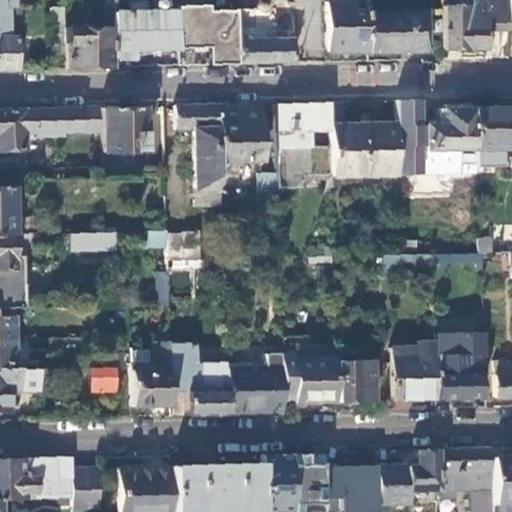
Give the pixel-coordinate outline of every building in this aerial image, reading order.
[(134,0),(113,0),(113,6),(113,13),(126,13),(126,1),(135,1),(134,0)] [(366,54),(365,16),(365,0),(330,0),(331,3),(325,3),(327,55),(366,54)] [(464,0),(464,6),(441,7),(442,50),(485,49),(485,34),(505,34),(505,29),(504,0),(464,0)] [(113,13),(113,6),(103,6),(102,27),(113,27),(113,13)] [(64,28),(63,7),(51,8),(52,56),(65,56),(64,28)] [(206,7),(175,8),(176,12),(176,50),(207,49),(207,67),(236,66),(235,11),(206,12),(206,7)] [(13,9),(0,9),(0,19),(14,19),(13,9)] [(261,66),(292,65),(291,41),(267,41),(267,36),(275,36),(275,10),(235,11),(236,66),(261,66)] [(176,50),(176,12),(126,13),(113,13),(113,27),(112,60),(130,60),(129,51),(176,50)] [(366,54),(366,55),(424,54),(424,16),(365,16),(366,54)] [(88,70),(112,69),(112,60),(113,27),(102,27),(64,28),(65,56),(65,70),(88,70)] [(0,71),(17,72),(16,33),(0,32),(0,71)] [(299,176),(328,176),(328,146),(308,146),(308,132),(328,132),(327,126),(327,103),(307,103),(273,104),(273,174),(274,189),(300,188),(299,176)] [(263,163),(261,104),(241,105),(217,106),(218,164),(263,163)] [(218,164),(217,106),(200,106),(174,107),(174,131),(192,131),(194,208),(219,208),(218,164)] [(511,107),(493,108),(471,109),(472,150),(473,163),(484,163),(484,151),(511,150),(511,107)] [(99,134),(98,108),(44,110),(0,111),(0,153),(22,153),(21,136),(31,136),(31,140),(60,139),(60,135),(99,134)] [(125,108),(98,108),(99,134),(99,154),(142,154),(142,108),(125,108)] [(472,150),(471,109),(457,109),(440,109),(440,126),(420,126),(421,151),(472,150)] [(394,175),(393,153),(392,127),(392,124),(361,125),(327,126),(328,132),(328,146),(328,176),(329,178),(394,175)] [(393,153),(421,151),(420,126),(392,127),(393,153)] [(139,167),(100,168),(99,177),(139,176),(139,167)] [(274,189),(273,174),(257,174),(257,202),(274,201),(274,189)] [(0,235),(11,236),(9,188),(0,187),(0,235)] [(180,231),(181,259),(197,258),(196,230),(180,231)] [(70,250),(116,251),(116,232),(70,231),(70,250)] [(164,248),(164,236),(164,232),(141,233),(141,249),(164,248)] [(479,253),(488,253),(487,234),(475,234),(475,243),(476,254),(479,253)] [(0,310),(13,310),(22,310),(21,256),(11,257),(11,245),(11,236),(0,235),(0,310)] [(30,245),(30,235),(11,236),(11,245),(30,245)] [(164,248),(164,259),(179,258),(178,236),(164,236),(164,248)] [(330,257),(330,247),(305,248),(306,258),(330,257)] [(221,260),(237,259),(236,249),(220,248),(221,260)] [(461,264),(462,254),(430,255),(430,269),(450,268),(450,264),(461,264)] [(430,269),(430,255),(382,256),(383,275),(409,274),(409,269),(430,269)] [(166,293),(165,275),(154,275),(155,294),(166,293)] [(0,316),(0,341),(14,341),(13,316),(0,316)] [(433,341),(434,400),(455,399),(478,398),(478,373),(467,374),(468,366),(459,366),(459,334),(432,334),(433,341)] [(278,337),(278,352),(292,352),(293,358),(330,357),(330,345),(305,345),(304,337),(278,337)] [(127,364),(128,406),(149,406),(168,405),(168,391),(168,377),(167,344),(167,338),(151,338),(151,364),(127,364)] [(0,370),(15,370),(14,341),(0,341),(0,370)] [(409,400),(434,400),(433,341),(407,341),(407,350),(388,351),(390,401),(409,400)] [(222,373),(222,364),(189,365),(188,344),(167,344),(168,377),(189,377),(190,391),(190,407),(190,416),(223,414),(222,373)] [(277,352),(261,353),(261,366),(246,366),(246,373),(222,373),(223,414),(258,414),(267,414),(266,407),(278,407),(278,399),(277,352)] [(278,352),(277,352),(278,399),(293,399),(294,403),(306,403),(333,402),(332,362),(332,357),(330,357),(293,358),(292,352),(278,352)] [(368,361),(332,362),(333,402),(347,401),(353,401),(370,401),(368,361)] [(510,399),(511,398),(511,375),(506,375),(506,363),(492,363),(493,399),(510,399)] [(114,368),(92,368),(92,390),(114,390),(114,368)] [(17,371),(15,370),(0,370),(0,413),(9,414),(8,393),(18,393),(17,371)] [(168,391),(190,391),(189,377),(168,377),(168,391)] [(487,459),(487,448),(460,449),(432,449),(433,499),(447,499),(447,491),(488,490),(487,459)] [(433,499),(432,449),(411,450),(411,466),(397,467),(372,467),(373,499),(373,505),(416,504),(416,499),(433,499)] [(319,467),(318,452),(287,453),(259,454),(259,464),(260,504),(301,503),(319,502),(319,467)] [(69,469),(69,458),(0,460),(0,499),(11,499),(70,498),(69,469)] [(511,511),(511,458),(501,458),(487,459),(488,490),(488,511),(511,511)] [(260,511),(260,504),(259,464),(213,465),(206,466),(169,466),(170,511),(260,511)] [(170,511),(169,466),(143,467),(117,468),(118,511),(170,511)] [(359,511),(359,499),(358,467),(336,467),(319,467),(319,502),(319,511),(359,511)] [(373,499),(372,467),(358,467),(359,499),(373,499)] [(99,511),(98,468),(69,469),(70,498),(70,511),(99,511)] [(0,511),(10,511),(11,499),(0,499),(0,511)] [(319,511),(319,502),(301,503),(301,511),(319,511)]
